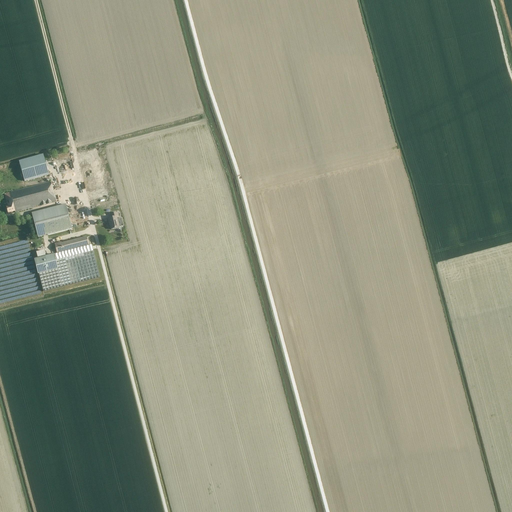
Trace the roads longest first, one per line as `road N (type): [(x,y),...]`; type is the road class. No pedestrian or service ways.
road 1 (track): [(274,0),(414,511)]
road 2 (unclassified): [(94,226),(167,511)]
